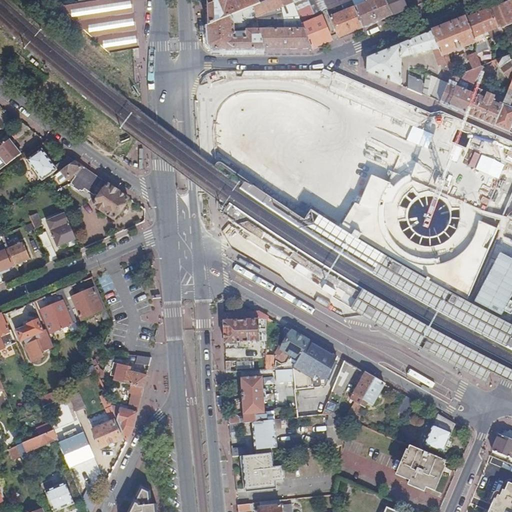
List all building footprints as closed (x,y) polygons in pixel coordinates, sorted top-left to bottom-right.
[(134,4),(133,0),(95,0),(59,5),(110,52),(132,48),(139,47),(136,20),(134,4)] [(208,0),(209,11),(209,26),(253,8),(272,0),(236,0),(228,3),(226,0),(208,0)] [(291,0),(272,0),(253,8),(257,19),(293,4),(291,0)] [(300,21),(300,22),(328,10),(329,11),(352,1),(351,0),(291,0),(293,4),(297,14),(300,21)] [(355,8),(364,29),(380,22),(393,17),(385,0),(379,0),(372,3),(370,0),(368,1),(367,0),(355,0),(352,1),(355,8)] [(385,0),(393,17),(401,14),(408,10),(403,0),(385,0)] [(511,0),(505,3),(490,9),(500,33),(503,32),(502,29),(511,25),(511,0)] [(215,51),(265,50),(260,31),(246,32),(246,34),(243,34),(235,34),(235,30),(246,28),(246,26),(249,25),(249,22),(252,21),(252,20),(254,20),(255,21),(257,21),(257,19),(253,8),(209,26),(210,37),(210,46),(215,51)] [(330,18),(339,39),(364,29),(355,8),(330,18)] [(480,13),(466,19),(476,44),(477,46),(476,52),(487,47),(483,36),(488,33),(491,39),(501,35),(500,33),(490,9),(480,13)] [(304,30),(313,50),(333,42),(322,18),(309,24),(308,21),(301,24),(304,30)] [(452,25),(433,33),(447,67),(451,65),(448,56),(476,44),(466,19),(452,25)] [(260,31),(265,50),(313,50),(304,30),(287,31),(287,28),(284,28),(284,31),(260,31)] [(433,33),(368,59),(368,73),(401,87),(402,58),(433,51),(436,61),(439,60),(449,85),(452,80),(450,75),(447,67),(433,33)] [(467,58),(472,71),(481,67),(476,55),(467,58)] [(509,79),(511,77),(511,63),(509,56),(502,59),(498,65),(509,79)] [(498,65),(502,59),(491,63),(492,65),(481,84),(485,87),(498,65)] [(452,80),(449,85),(442,104),(454,109),(468,116),(479,97),(482,92),(477,89),(474,96),(465,92),(466,89),(464,88),(463,91),(456,87),(459,80),(473,88),(484,68),(481,67),(472,71),(463,75),(452,80)] [(461,71),(450,75),(452,80),(463,75),(461,71)] [(409,77),(409,90),(422,96),(423,83),(409,77)] [(442,104),(449,85),(427,77),(423,97),(435,101),(435,100),(440,102),(440,103),(442,104)] [(511,83),(505,101),(494,126),(510,133),(511,127),(511,108),(510,108),(511,102),(511,83)] [(484,122),(494,126),(505,101),(500,99),(497,106),(492,103),(494,98),(488,95),(486,101),(479,97),(468,116),(484,122)] [(280,129),(306,145),(317,127),(311,123),(315,117),(295,105),(280,129)] [(305,221),(217,162),(217,212),(219,213),(231,222),(226,233),(349,311),(402,341),(450,366),(485,385),(490,375),(496,364),(511,332),(511,324),(484,310),(451,291),(500,171),(501,160),(499,147),(489,134),(459,120),(440,115),(425,120),(414,132),(399,161),(367,244),(362,242),(335,225),(311,211),(305,221)] [(18,138),(30,129),(23,124),(13,131),(18,138)] [(10,141),(7,136),(0,141),(0,170),(21,154),(11,140),(10,141)] [(284,177),(233,147),(226,159),(277,189),(284,177)] [(297,152),(298,150),(251,148),(277,165),(274,165),(301,182),(302,176),(305,179),(315,164),(315,160),(305,154),(305,169),(297,164),(299,161),(285,152),(297,152)] [(50,180),(62,172),(76,162),(68,157),(55,167),(43,150),(28,160),(43,181),(44,180),(46,183),(50,180)] [(74,175),(83,167),(76,162),(62,172),(67,180),(74,175)] [(83,167),(74,175),(76,177),(72,183),(73,185),(74,186),(73,187),(80,191),(80,190),(82,191),(84,191),(85,189),(95,195),(96,195),(104,182),(83,167)] [(104,182),(96,195),(100,198),(94,206),(115,219),(129,199),(104,182)] [(31,217),(36,229),(43,226),(38,214),(31,217)] [(58,248),(76,240),(66,216),(48,224),(58,248)] [(39,236),(51,263),(59,260),(47,232),(39,236)] [(508,250),(507,251),(511,253),(511,239),(501,235),(497,246),(508,250)] [(0,253),(0,284),(3,284),(0,276),(0,272),(17,265),(10,250),(4,236),(0,237),(0,244),(3,252),(0,253)] [(10,250),(17,265),(31,259),(24,244),(10,250)] [(469,253),(461,267),(468,271),(476,256),(469,253)] [(511,304),(511,278),(508,290),(505,289),(503,296),(510,299),(509,304),(511,304)] [(72,287),(64,290),(73,311),(78,309),(82,321),(104,312),(94,289),(76,297),(72,287)] [(64,290),(57,293),(61,303),(42,311),(52,334),(69,326),(74,336),(82,333),(80,327),(73,311),(64,290)] [(224,314),(225,343),(267,341),(268,318),(259,313),(224,314)] [(0,350),(17,343),(5,315),(0,317),(0,350)] [(54,347),(47,331),(44,333),(39,321),(29,325),(30,327),(18,332),(22,342),(25,340),(31,354),(41,350),(42,352),(43,352),(54,347)] [(291,330),(286,327),(275,345),(278,347),(274,354),(276,358),(282,361),(285,361),(289,354),(299,359),(310,342),(311,339),(292,328),(291,330)] [(327,350),(310,342),(299,359),(294,368),(314,379),(314,387),(326,386),(329,379),(338,356),(327,350)] [(44,357),(43,352),(42,352),(41,350),(31,354),(33,361),(44,357)] [(274,355),(267,354),(266,369),(273,369),(275,358),(274,355)] [(150,367),(152,359),(138,357),(136,364),(150,367)] [(344,361),(332,392),(340,396),(356,368),(344,361)] [(145,388),(148,376),(129,372),(130,367),(120,364),(116,382),(132,385),(145,388)] [(511,372),(496,364),(490,375),(511,385),(511,386),(511,372)] [(314,379),(294,368),(296,389),(314,387),(314,379)] [(293,381),(293,369),(276,370),(277,382),(293,381)] [(375,379),(365,373),(354,395),(351,399),(355,402),(346,418),(353,421),(362,402),(375,379)] [(114,389),(116,382),(100,377),(103,386),(114,389)] [(230,425),(244,423),(254,422),(268,420),(268,412),(265,412),(265,401),(267,401),(267,398),(264,398),(264,393),(267,393),(266,389),(264,389),(263,378),(242,379),(245,419),(241,420),(238,416),(229,417),(230,425)] [(362,402),(353,421),(353,422),(357,424),(365,407),(366,408),(369,403),(373,406),(386,385),(375,379),(362,402)] [(431,391),(433,388),(425,383),(423,386),(431,391)] [(141,404),(145,388),(132,385),(130,394),(132,395),(128,410),(112,407),(117,418),(127,443),(134,430),(141,404)] [(286,401),(284,389),(277,390),(279,402),(286,401)] [(70,397),(75,411),(85,407),(79,393),(74,395),(70,397)] [(109,393),(101,396),(105,408),(113,406),(109,393)] [(41,400),(45,408),(58,402),(54,394),(41,400)] [(415,402),(406,397),(399,412),(404,415),(407,416),(415,402)] [(404,415),(399,412),(396,417),(402,420),(404,415)] [(325,447),(342,446),(345,419),(335,414),(329,415),(325,447)] [(455,425),(438,415),(425,445),(443,453),(455,425)] [(254,422),(257,455),(273,453),(279,453),(275,420),(274,420),(270,420),(268,420),(254,422)] [(94,431),(101,449),(122,440),(115,422),(94,431)] [(230,425),(231,433),(245,432),(244,423),(230,425)] [(17,447),(22,456),(24,461),(26,459),(25,457),(28,456),(26,453),(58,440),(54,431),(27,443),(17,447)] [(59,443),(69,466),(93,456),(84,433),(59,443)] [(511,440),(499,435),(492,451),(511,459),(511,457),(511,440)] [(17,447),(10,450),(14,460),(22,456),(17,447)] [(445,464),(446,461),(412,447),(411,451),(408,449),(397,475),(411,481),(409,485),(425,492),(427,487),(436,491),(447,466),(445,464)] [(233,450),(233,457),(243,456),(248,455),(247,448),(233,450)] [(248,455),(243,456),(247,492),(276,489),(276,481),(283,480),(282,467),(274,467),(273,453),(257,455),(248,455)] [(54,511),(56,511),(75,504),(65,481),(55,485),(53,480),(43,484),(54,511)] [(511,511),(511,484),(509,483),(505,491),(503,490),(500,497),(497,496),(496,500),(494,499),(488,511),(511,511)] [(154,511),(154,504),(151,504),(150,492),(140,487),(127,511),(154,511)] [(88,511),(93,511),(100,498),(97,497),(98,494),(92,492),(85,503),(88,511)] [(260,508),(259,511),(293,511),(293,504),(281,505),(281,501),(260,504),(261,508),(260,508)]
